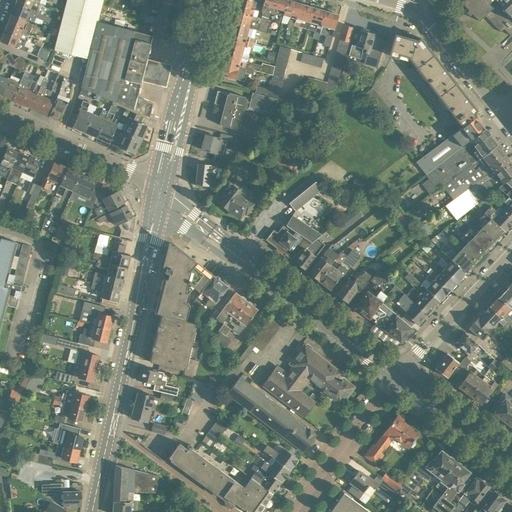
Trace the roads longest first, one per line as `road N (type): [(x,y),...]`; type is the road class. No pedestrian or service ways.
road 1 (tertiary): [(159,188),(92,511)]
road 2 (tertiary): [(396,376),(159,188)]
road 3 (tertiary): [(159,188),(209,0)]
road 4 (residential): [(159,188),(2,117)]
road 5 (residential): [(292,511),(396,376)]
road 6 (residential): [(396,376),(511,254)]
road 7 (unclassified): [(511,128),(418,12)]
road 8 (tertiary): [(511,464),(396,376)]
